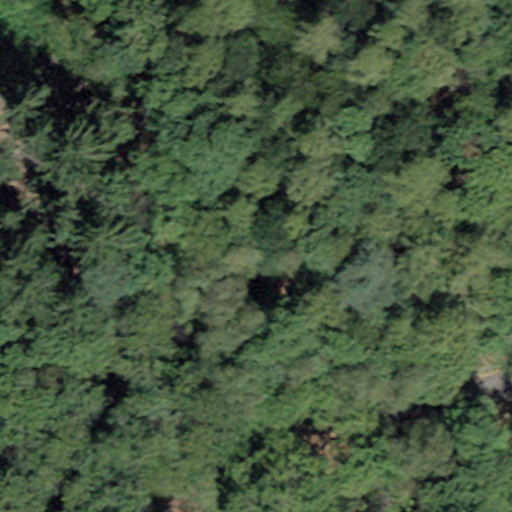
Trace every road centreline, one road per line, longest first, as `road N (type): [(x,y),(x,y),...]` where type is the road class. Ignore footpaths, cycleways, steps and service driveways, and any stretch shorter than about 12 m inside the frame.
road 1 (unclassified): [(209,511),(199,480),(229,441),(461,403),(511,387)]
road 2 (unclassified): [(511,497),(358,511)]
